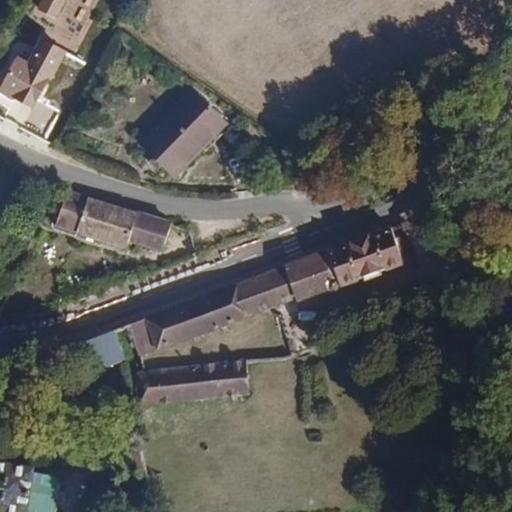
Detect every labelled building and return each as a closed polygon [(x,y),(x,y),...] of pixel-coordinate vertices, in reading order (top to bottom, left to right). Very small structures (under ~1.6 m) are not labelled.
[(66,0),(46,0),(62,9),(66,0)] [(59,56),(65,47),(49,37),(44,48),(59,56)] [(36,96),(59,56),(44,48),(28,39),(6,79),(36,96)] [(175,172),(225,127),(191,92),(144,136),(155,149),(150,153),(159,163),(164,159),(175,172)] [(172,224),(109,198),(72,183),(56,218),(104,237),(123,245),(127,235),(161,249),(172,224)] [(339,287),(404,263),(392,227),(284,268),(296,298),(337,283),(339,287)] [(296,298),(284,268),(271,273),(264,275),(275,306),(296,298)] [(275,306),(264,275),(245,282),(257,312),(275,306)] [(158,349),(257,312),(245,282),(191,303),(147,319),(157,347),(158,349)] [(157,347),(147,319),(130,326),(140,353),(157,347)] [(140,353),(130,326),(112,332),(122,359),(140,353)] [(122,359),(112,332),(87,342),(78,345),(87,371),(122,359)] [(501,353),(498,339),(489,341),(493,356),(501,353)] [(296,377),(294,355),(290,357),(247,362),(249,381),(296,377)] [(250,397),(247,362),(137,375),(141,408),(250,397)] [(61,485),(54,477),(33,473),(34,469),(0,462),(0,511),(54,511),(56,511),(61,485)] [(167,511),(161,474),(145,477),(151,511),(167,511)]
